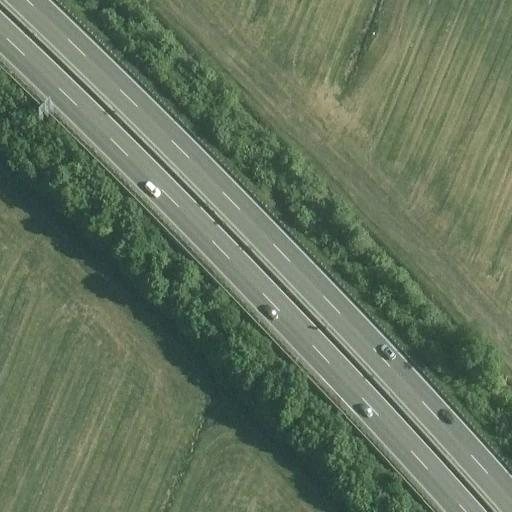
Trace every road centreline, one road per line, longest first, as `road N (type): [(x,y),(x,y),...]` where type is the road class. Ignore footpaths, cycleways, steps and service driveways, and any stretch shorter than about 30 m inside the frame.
road 1 (motorway): [(511,509),(241,220),(17,0)]
road 2 (motorway): [(0,41),(460,511)]
